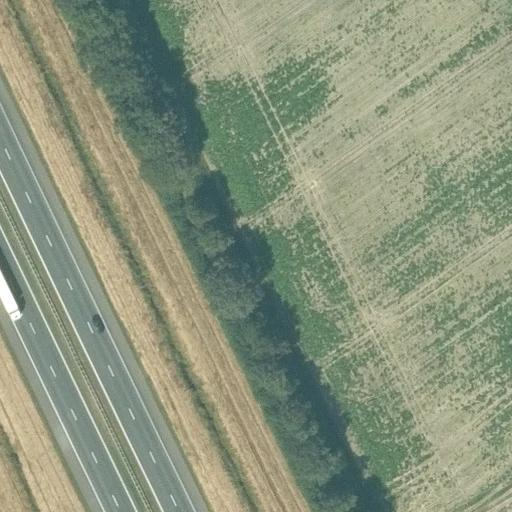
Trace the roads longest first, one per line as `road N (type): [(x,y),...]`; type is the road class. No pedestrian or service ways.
road 1 (motorway): [(197,511),(0,91)]
road 2 (motorway): [(0,250),(122,511)]
